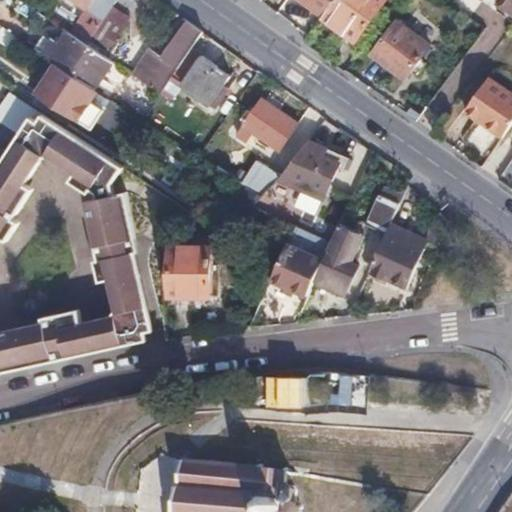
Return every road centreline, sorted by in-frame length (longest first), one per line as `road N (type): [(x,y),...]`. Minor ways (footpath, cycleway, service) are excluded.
road 1 (residential): [(511,322),(173,366),(0,407)]
road 2 (residential): [(93,511),(96,473),(129,431),(169,408),(230,401),(511,426)]
road 3 (secondary): [(200,0),(511,217)]
